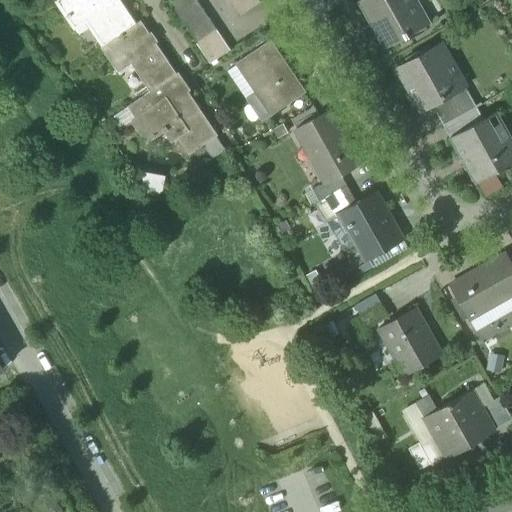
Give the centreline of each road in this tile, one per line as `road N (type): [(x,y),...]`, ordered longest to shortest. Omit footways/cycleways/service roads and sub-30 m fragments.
road 1 (residential): [(511,200),(449,240),(296,0)]
road 2 (residential): [(111,511),(0,307)]
